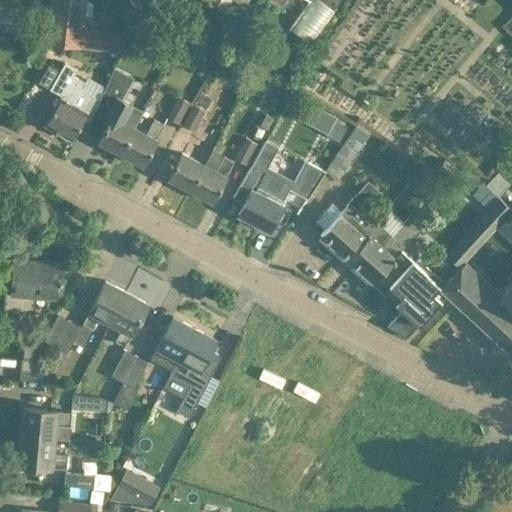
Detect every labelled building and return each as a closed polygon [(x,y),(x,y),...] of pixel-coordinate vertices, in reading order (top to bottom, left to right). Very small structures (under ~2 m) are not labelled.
[(81,28),(83,16),(91,14),(92,3),(86,0),(51,0),(48,25),(30,23),(28,38),(80,45),(80,44),(117,48),(119,33),(81,28)] [(215,6),(215,5),(219,8),(223,9),(227,8),(230,5),(231,2),(230,0),(274,0),(282,4),(284,0),(308,0),(289,26),(310,42),(334,9),(340,0),(205,0),(207,1),(206,2),(209,4),(210,3),(215,6)] [(184,33),(175,50),(187,58),(205,67),(214,50),(184,33)] [(98,102),(80,91),(85,82),(74,76),(77,69),(64,62),(49,88),(61,95),(44,124),(71,139),(84,116),(87,112),(91,114),(98,102)] [(104,89),(96,107),(107,112),(105,116),(109,118),(100,136),(98,141),(99,140),(108,145),(108,149),(115,153),(119,151),(120,152),(133,127),(141,112),(130,106),(131,104),(121,99),(127,87),(109,77),(104,89)] [(177,95),(165,116),(179,123),(190,102),(177,95)] [(264,112),(258,124),(267,129),(273,117),(264,112)] [(180,153),(168,178),(177,182),(174,187),(185,192),(187,188),(190,189),(211,150),(192,139),(200,124),(186,116),(169,148),(180,153)] [(145,133),(133,127),(120,152),(142,163),(141,164),(142,164),(154,142),(156,138),(154,138),(162,123),(153,118),(145,133)] [(333,120),(325,134),(339,141),(346,127),(333,120)] [(355,124),(324,170),(337,179),(369,133),(355,124)] [(233,159),(246,165),(257,143),(244,137),(233,159)] [(265,139),(232,197),(243,203),(238,213),(241,215),(239,220),(251,226),(253,221),(268,229),(281,203),(291,183),(290,183),(265,170),(271,157),(274,152),(262,146),(265,140),(266,140),(266,139),(265,139)] [(233,160),(223,154),(212,148),(211,150),(190,189),(212,201),(225,176),(224,175),(233,160)] [(444,159),(437,169),(452,180),(460,170),(444,159)] [(324,171),(307,162),(292,191),(307,198),(324,171)] [(485,185),(499,197),(511,184),(498,171),(485,185)] [(376,211),(369,205),(381,193),(369,181),(321,233),(347,258),(375,227),(367,220),(376,211)] [(511,208),(499,197),(446,255),(445,254),(437,263),(451,276),(443,284),(440,287),(446,293),(511,352),(511,350),(511,349),(511,208)] [(399,250),(420,227),(407,216),(392,234),(380,223),(375,227),(347,258),(373,282),(401,251),(399,250)] [(401,251),(373,282),(402,308),(387,325),(407,336),(446,293),(440,287),(443,284),(418,261),(415,264),(401,251)] [(4,290),(2,312),(33,315),(35,293),(38,260),(14,257),(11,290),(4,290)] [(62,262),(38,260),(35,293),(46,294),(45,308),(58,309),(62,262)] [(99,316),(110,322),(126,292),(105,281),(83,322),(93,328),(99,316)] [(147,303),(126,292),(110,322),(121,328),(115,339),(125,344),(147,303)] [(44,339),(54,344),(68,318),(58,313),(44,339)] [(178,358),(194,328),(172,316),(150,358),(171,369),(178,358)] [(80,325),(68,318),(54,344),(67,351),(72,340),(80,325)] [(172,369),(170,372),(190,383),(183,396),(176,411),(188,418),(210,375),(199,369),(202,364),(210,349),(215,339),(194,328),(178,358),(172,369)] [(111,374),(122,380),(137,355),(125,348),(111,374)] [(122,380),(133,386),(148,361),(137,355),(122,380)] [(21,357),(19,379),(49,381),(50,368),(30,366),(30,358),(22,357),(21,357)] [(100,409),(101,397),(99,397),(72,394),(71,406),(100,409)] [(23,407),(21,435),(55,438),(56,425),(69,426),(71,412),(23,407)] [(21,435),(18,463),(65,467),(67,453),(53,452),(55,438),(21,435)] [(125,468),(109,499),(134,501),(145,479),(125,468)] [(63,484),(93,486),(94,473),(64,471),(63,484)] [(90,511),(91,501),(59,498),(58,511),(90,511)]
